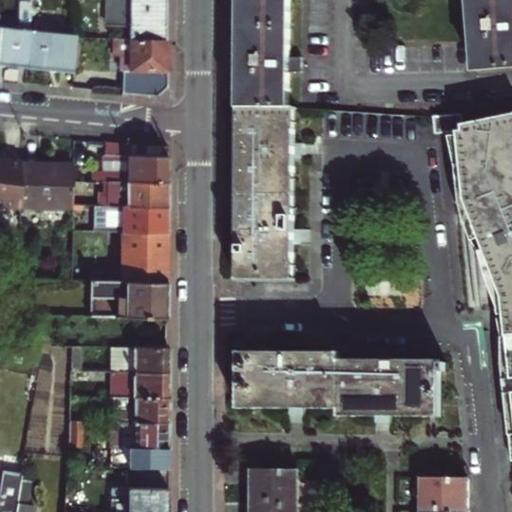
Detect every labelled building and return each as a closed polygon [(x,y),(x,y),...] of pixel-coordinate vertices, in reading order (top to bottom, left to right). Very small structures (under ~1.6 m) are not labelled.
[(19,0),(18,30),(0,27),(0,63),(14,65),(27,66),(31,31),(31,0),(19,0)] [(165,0),(108,0),(109,28),(130,28),(130,41),(168,41),(168,22),(168,16),(166,16),(165,0)] [(290,108),(291,0),(240,0),(239,107),(290,108)] [(511,0),(474,0),(479,43),(483,83),(511,79),(511,0)] [(31,31),(27,66),(49,68),(49,71),(61,72),(72,74),(75,36),(31,31)] [(130,41),(115,41),(115,55),(121,55),(121,72),(122,72),(122,94),(157,97),(168,87),(168,67),(168,41),(130,41)] [(241,110),(241,279),(239,279),(239,283),(296,283),(296,280),(295,279),(295,239),(295,153),(295,111),(297,111),(297,108),(290,108),(239,107),(239,110),(241,110)] [(438,113),(440,129),(463,127),(462,122),(461,110),(438,113)] [(511,112),(462,118),(463,127),(465,145),(467,158),(468,170),(469,183),(471,196),(507,294),(509,319),(511,348),(511,112)] [(100,183),(105,183),(167,183),(167,168),(167,148),(103,142),(102,155),(110,155),(111,173),(102,173),(100,173),(100,183)] [(110,155),(102,155),(102,173),(111,173),(110,155)] [(1,158),(0,157),(0,206),(21,209),(21,206),(22,164),(22,160),(1,158)] [(22,164),(21,206),(73,206),(73,183),(73,165),(46,165),(22,164)] [(105,183),(105,208),(167,207),(167,195),(167,183),(105,183)] [(94,233),(122,233),(167,233),(167,222),(167,207),(105,208),(94,208),(94,233)] [(122,258),(167,258),(167,247),(167,233),(122,233),(122,258)] [(167,258),(122,258),(122,283),(167,283),(167,272),(167,258)] [(75,283),(76,305),(167,306),(167,294),(167,283),(122,283),(116,283),(85,283),(75,283)] [(166,311),(167,306),(76,305),(76,317),(166,317),(166,311)] [(50,316),(20,316),(20,346),(40,347),(50,347),(50,316)] [(20,346),(3,343),(1,354),(0,358),(0,373),(35,380),(40,347),(20,346)] [(83,347),(73,347),(72,372),(82,373),(83,347)] [(111,347),(110,373),(168,374),(168,364),(168,348),(111,347)] [(339,411),(342,411),(342,360),(343,354),(340,354),(340,356),(244,354),(244,353),(241,353),(240,410),(244,410),(244,408),(281,409),(339,409),(339,411)] [(342,360),(342,411),(342,419),(345,419),(345,418),(385,418),(439,418),(439,421),(441,421),(442,373),(447,373),(447,364),(442,364),(442,361),(440,361),(439,364),(345,363),(345,361),(342,360)] [(118,377),(117,398),(168,398),(168,388),(168,374),(110,373),(110,377),(118,377)] [(82,398),(70,398),(69,422),(81,422),(82,398)] [(119,409),(118,423),(168,424),(168,412),(168,398),(117,398),(112,398),(112,409),(119,409)] [(81,422),(69,422),(68,447),(80,448),(81,422)] [(118,423),(111,423),(110,448),(118,448),(118,423)] [(168,424),(118,423),(118,448),(133,449),(167,449),(167,437),(168,424)] [(133,449),(133,468),(167,468),(167,449),(133,449)] [(167,511),(167,506),(167,468),(133,468),(132,490),(121,490),(120,496),(127,496),(127,500),(115,499),(100,499),(99,511),(167,511)] [(252,471),(252,503),(299,504),(298,488),(299,471),(252,471)] [(15,511),(20,482),(21,478),(1,475),(0,482),(0,511),(15,511)] [(423,496),(423,511),(469,511),(469,479),(423,479),(423,496)] [(30,483),(20,482),(15,511),(32,511),(33,507),(27,506),(30,483)] [(120,496),(121,490),(115,489),(115,499),(127,500),(127,496),(120,496)] [(251,511),(298,511),(299,504),(252,503),(251,511)]
